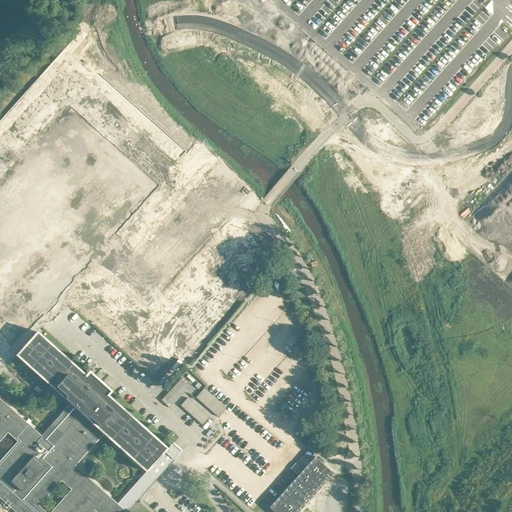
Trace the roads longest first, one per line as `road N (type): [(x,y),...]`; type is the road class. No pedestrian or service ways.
road 1 (unclassified): [(357,511),(350,425),(330,342),(296,259),(262,216),(295,169)]
road 2 (unclassified): [(344,112),(302,69),(217,26),(173,23),(108,47)]
road 3 (unclassified): [(511,80),(495,134),(440,153),(380,144),(344,112)]
